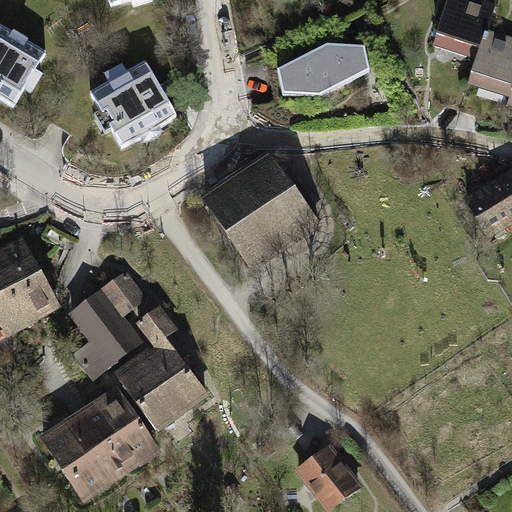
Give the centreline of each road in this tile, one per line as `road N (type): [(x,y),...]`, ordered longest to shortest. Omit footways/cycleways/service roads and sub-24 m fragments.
road 1 (residential): [(419,511),(357,429),(310,406),(281,372),(148,194)]
road 2 (residential): [(148,194),(222,130),(222,68),(208,0)]
road 3 (residential): [(0,151),(101,204),(148,194)]
